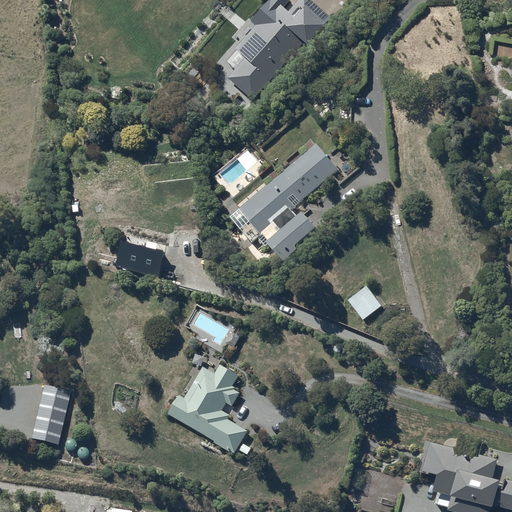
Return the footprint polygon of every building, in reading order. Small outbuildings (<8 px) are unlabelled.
[(331,18),(309,0),(302,0),(290,14),(285,9),(292,0),(271,0),(252,23),(257,26),(237,50),(248,59),(231,78),(255,98),(305,39),(310,43),(331,18)] [(317,144),(241,210),(261,233),(273,223),(284,234),(271,245),(287,263),(300,252),(297,249),(318,231),(304,214),(299,218),(293,212),(341,171),(317,144)] [(368,287),(349,302),(365,321),(383,307),(368,287)] [(241,337),(232,332),(227,344),(235,348),(241,337)] [(237,377),(221,367),(216,377),(205,370),(187,401),(180,398),(169,417),(238,456),(251,433),(230,421),(233,415),(225,411),(228,405),(234,408),(242,394),(231,387),(237,377)] [(511,511),(511,481),(497,477),(501,460),(430,441),(423,470),(445,475),(438,503),(451,507),(450,511),(454,511),(494,511),(495,508),(511,511)]
